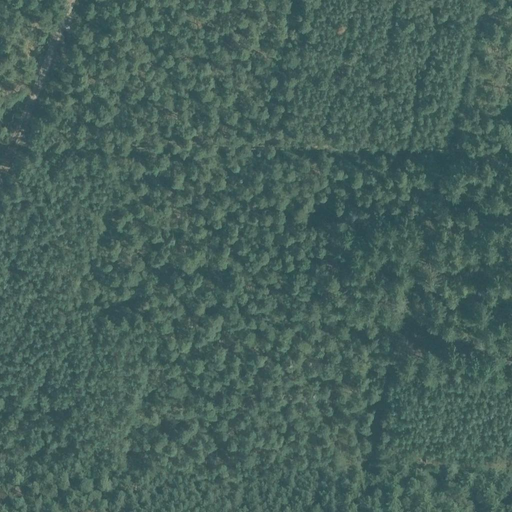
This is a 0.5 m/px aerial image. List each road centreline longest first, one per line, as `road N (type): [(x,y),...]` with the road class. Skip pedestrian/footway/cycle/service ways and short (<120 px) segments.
road 1 (track): [(0,142),(511,151)]
road 2 (track): [(0,180),(73,0)]
